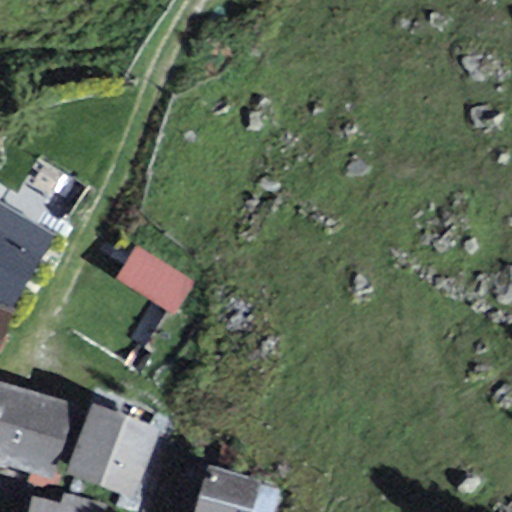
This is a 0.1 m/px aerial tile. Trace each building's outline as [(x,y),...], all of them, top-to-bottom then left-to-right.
[(57,247),(0,208),(0,324),(3,327),(57,247)] [(185,264),(134,233),(104,283),(155,314),(185,264)] [(0,384),(0,456),(44,473),(67,410),(0,384)] [(141,431),(80,402),(50,465),(111,494),(141,431)] [(155,511),(164,511),(185,453),(145,439),(124,501),(155,511)] [(255,511),(265,487),(199,462),(179,511),(255,511)] [(89,511),(15,484),(3,511),(89,511)]
